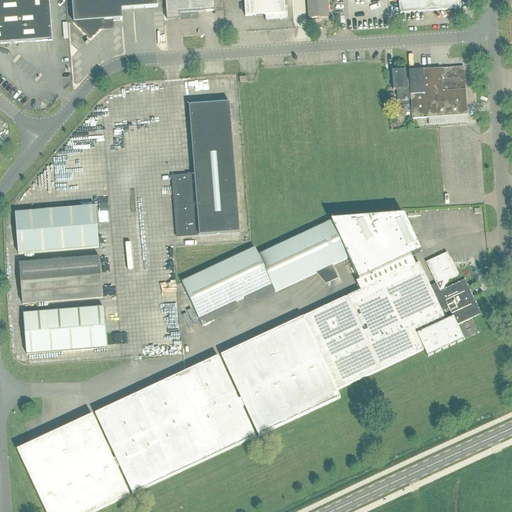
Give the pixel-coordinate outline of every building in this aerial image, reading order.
[(0,0),(0,45),(52,41),(48,0),(0,0)] [(157,0),(71,0),(74,24),(90,40),(103,27),(103,26),(110,26),(110,21),(122,20),(121,11),(158,8),(157,0)] [(214,11),(213,0),(164,0),(166,15),(214,11)] [(283,0),(243,0),(245,17),(265,16),(265,22),(287,20),(286,7),(284,7),(283,0)] [(326,0),(307,0),(309,19),(318,18),(318,17),(328,17),(326,0)] [(398,0),(400,14),(460,9),(459,0),(398,0)] [(465,91),(463,91),(462,70),(441,71),(441,69),(408,72),(409,79),(411,101),(412,120),(467,116),(465,91)] [(405,71),(391,72),(393,91),(396,91),(397,102),(411,101),(409,79),(406,80),(405,71)] [(344,109),(351,119),(362,110),(354,101),(344,109)] [(172,178),(174,206),(177,238),(199,236),(239,233),(229,104),(189,107),(194,176),(172,178)] [(95,208),(15,214),(18,255),(98,248),(95,208)] [(456,325),(478,314),(464,284),(444,293),(443,290),(446,282),(445,280),(457,275),(447,254),(426,263),(436,285),(436,284),(441,294),(434,297),(419,265),(415,266),(411,257),(421,253),(404,217),(331,222),(258,256),(254,249),(182,283),(199,320),(271,286),(275,293),(348,259),(358,282),(356,283),(360,292),(221,357),(240,399),(238,400),(218,358),(95,415),(17,451),(45,511),(96,511),(255,438),(241,408),(244,407),(258,437),(340,399),(336,391),(424,351),(427,358),(463,341),(456,325)] [(99,258),(19,265),(22,305),(103,299),(99,258)] [(334,276),(322,285),(325,289),(337,280),(334,276)] [(23,315),(26,356),(107,349),(103,309),(23,315)] [(173,347),(187,346),(186,333),(173,334),(173,347)]
